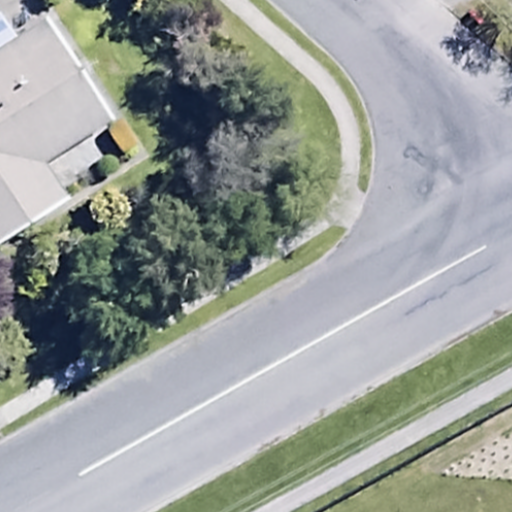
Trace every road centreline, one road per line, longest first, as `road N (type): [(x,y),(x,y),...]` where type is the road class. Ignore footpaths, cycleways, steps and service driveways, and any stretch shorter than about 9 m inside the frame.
road 1 (tertiary): [(47,511),(511,258)]
road 2 (residential): [(304,0),(511,198)]
